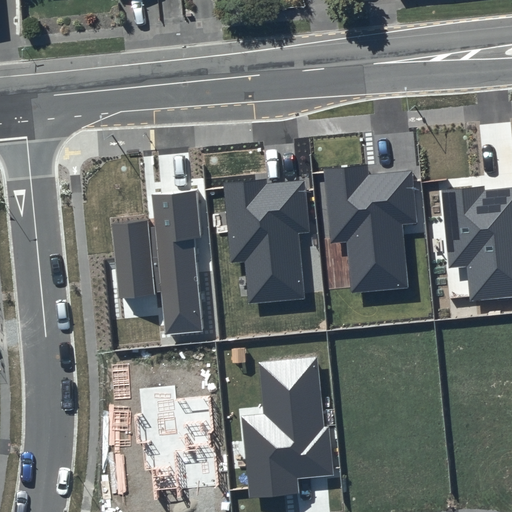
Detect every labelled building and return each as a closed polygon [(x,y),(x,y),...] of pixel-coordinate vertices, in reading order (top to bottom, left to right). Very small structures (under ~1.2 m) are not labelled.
[(366,164),(323,168),(331,243),(347,242),(352,293),(408,287),(402,223),(417,222),(412,171),(367,175),(366,164)] [(304,176),(224,184),(231,262),(244,260),(247,304),(305,298),(298,235),(310,233),(304,176)] [(511,183),(441,191),(449,267),(467,266),(471,301),(511,296),(511,183)] [(154,219),(112,223),(119,297),(162,293),(166,335),(204,332),(194,237),(200,237),(196,189),(151,195),(154,219)] [(316,356),(259,362),(264,414),(241,416),(249,498),(298,492),(297,478),(333,475),(328,427),(323,427),(316,356)] [(174,385),(140,389),(141,413),(135,414),(137,443),(143,443),(145,471),(154,470),(155,491),(218,486),(210,395),(175,399),(174,385)]
